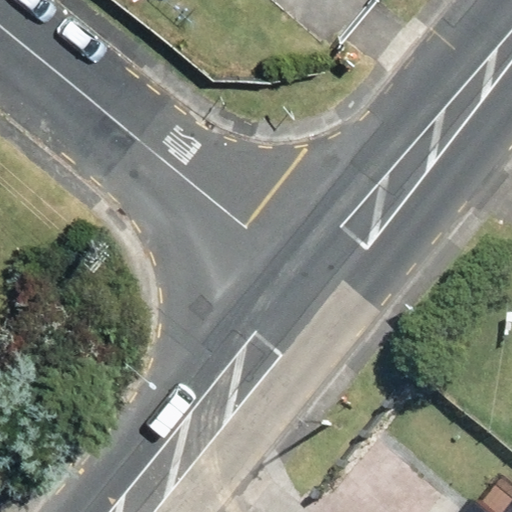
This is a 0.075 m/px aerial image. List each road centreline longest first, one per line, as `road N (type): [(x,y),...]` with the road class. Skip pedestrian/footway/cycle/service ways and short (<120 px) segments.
road 1 (residential): [(318,282),(0,28)]
road 2 (secondary): [(511,47),(318,282)]
road 3 (secondary): [(318,282),(130,511)]
